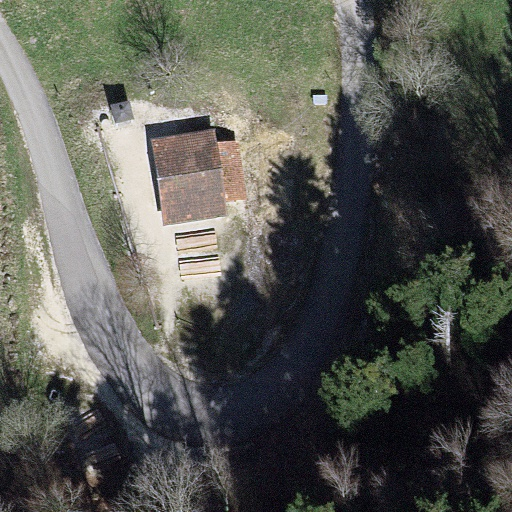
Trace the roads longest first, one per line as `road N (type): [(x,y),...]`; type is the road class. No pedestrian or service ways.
road 1 (unclassified): [(351,0),(359,56),(353,172),(320,318),(301,355),(253,401),(216,411),(178,402)]
road 2 (unclassified): [(0,42),(29,100),(103,314),(138,370),(178,402)]
road 3 (track): [(111,511),(178,402)]
